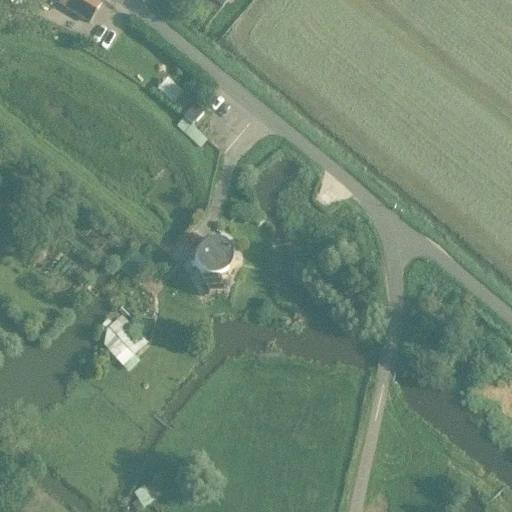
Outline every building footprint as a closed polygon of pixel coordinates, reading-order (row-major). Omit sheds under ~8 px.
[(47,0),(89,25),(95,16),(100,7),(88,0),(47,0)] [(212,0),(223,8),(229,0),(212,0)] [(185,135),(192,128),(204,116),(195,108),(177,126),(185,135)] [(253,225),(263,217),(245,199),(233,211),(244,223),(253,225)] [(200,277),(202,279),(200,280),(208,298),(226,299),(220,282),(223,281),(225,280),(227,279),(229,277),(230,276),(232,274),(233,272),(234,269),(235,267),(235,265),(235,262),(235,260),(235,258),(234,255),(233,253),(232,251),(231,249),(229,247),(227,246),(225,244),(223,243),(221,242),(218,242),(216,241),(214,241),(211,242),(209,242),(207,243),(204,244),(202,245),(201,247),(199,249),(197,251),(196,253),(195,255),(195,257),(194,260),(194,262),(194,264),(195,267),(195,269),(196,271),(197,273),(199,275),(200,277)] [(106,332),(103,347),(127,375),(138,364),(133,358),(147,346),(122,318),(106,332)]
